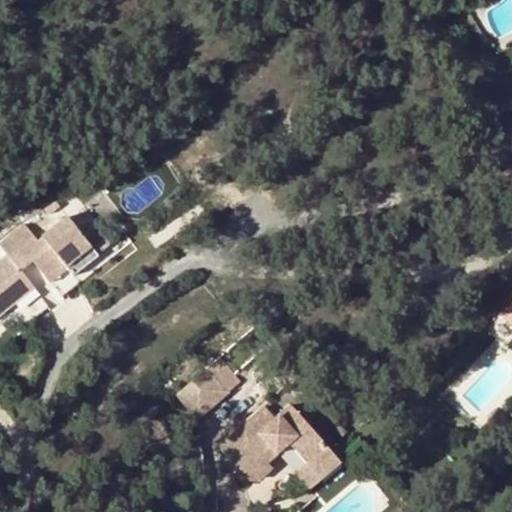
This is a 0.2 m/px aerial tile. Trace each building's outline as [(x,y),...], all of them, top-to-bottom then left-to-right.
[(71,269),(95,246),(64,212),(36,237),(23,222),(0,243),(0,247),(6,253),(0,259),(0,314),(33,284),(20,269),(32,258),(44,271),(60,256),(67,263),(71,269)] [(95,246),(71,269),(74,272),(98,250),(95,246)] [(44,271),(51,278),(67,263),(60,256),(44,271)] [(511,303),(500,316),(511,327),(511,303)] [(229,391),(208,368),(177,395),(191,411),(197,417),(229,391)] [(248,443),(231,459),(253,484),(270,469),(265,463),(286,445),(304,465),(294,474),(308,490),(339,461),(289,407),(275,419),(264,406),(237,430),(248,443)] [(248,443),(237,430),(219,446),(231,459),(248,443)]
